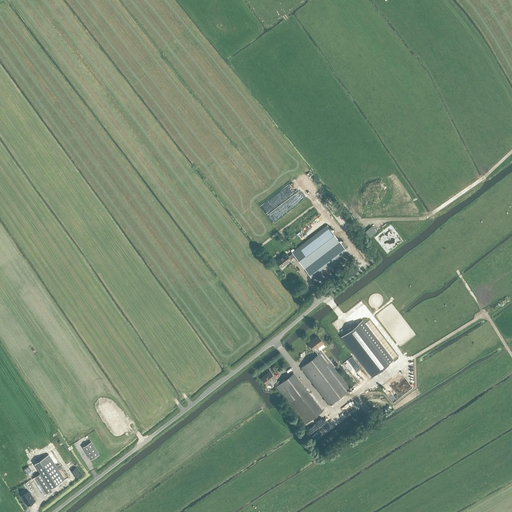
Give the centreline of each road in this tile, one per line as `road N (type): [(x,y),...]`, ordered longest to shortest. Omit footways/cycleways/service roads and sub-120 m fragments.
road 1 (unclassified): [(53,511),(375,259)]
road 2 (track): [(485,314),(331,412),(297,369)]
